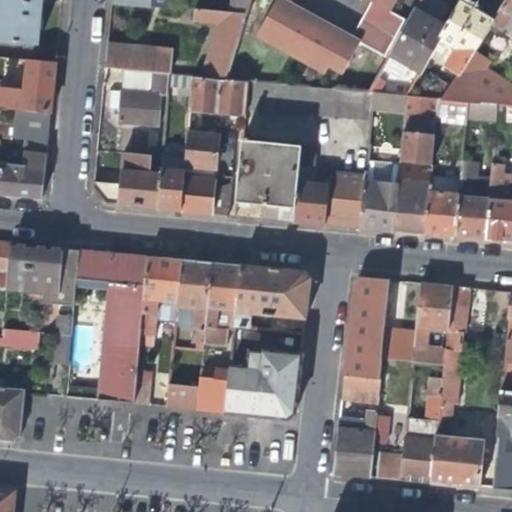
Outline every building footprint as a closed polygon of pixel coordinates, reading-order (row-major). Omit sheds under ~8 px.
[(38,0),(0,0),(0,41),(34,45),(38,0)] [(225,0),(224,12),(241,14),(245,0),(225,0)] [(338,78),(356,46),(345,40),(329,31),(326,36),(296,20),(299,14),(282,5),(273,0),(269,0),(252,31),(281,47),(312,63),(338,78)] [(386,0),(362,0),(366,2),(381,10),(386,0)] [(511,39),(511,0),(502,0),(489,22),(487,24),(511,39)] [(381,10),(366,2),(345,40),(356,46),(388,63),(390,59),(408,25),(381,10)] [(441,71),(454,78),(470,52),(487,24),(489,22),(456,3),(443,27),(436,40),(452,51),(441,71)] [(210,43),(199,78),(216,80),(220,80),(241,14),(224,12),(177,7),(176,20),(213,24),(216,22),(210,43)] [(408,25),(390,59),(409,70),(393,98),(404,99),(436,40),(443,27),(431,19),(416,11),(408,25)] [(169,50),(105,44),(102,68),(144,72),(166,75),(169,50)] [(306,74),(312,63),(281,47),(275,57),(306,74)] [(485,62),(470,52),(454,78),(440,102),(468,104),(481,105),(487,95),(497,78),(481,69),(485,62)] [(0,108),(13,110),(47,114),(50,89),(52,62),(24,60),(22,90),(0,87),(0,108)] [(165,94),(165,84),(166,75),(144,72),(142,92),(119,90),(119,91),(117,107),(116,122),(156,126),(159,93),(165,94)] [(165,84),(189,86),(190,77),(166,75),(165,84)] [(187,109),(213,112),(216,80),(199,78),(190,77),(189,86),(187,109)] [(511,86),(511,87),(497,78),(487,95),(481,105),(496,107),(511,108),(511,86)] [(241,114),(242,110),(244,82),(220,80),(216,80),(213,112),(241,114)] [(370,95),(244,82),(242,110),(367,123),(369,108),(370,95)] [(110,106),(117,107),(119,91),(111,90),(110,100),(110,106)] [(370,95),(369,108),(389,111),(390,98),(370,95)] [(390,98),(389,111),(403,112),(404,99),(393,98),(390,98)] [(403,112),(436,116),(437,102),(404,99),(403,112)] [(466,122),(468,104),(440,102),(437,102),(436,116),(435,123),(465,127),(466,122)] [(481,105),(468,104),(466,122),(494,125),(496,107),(481,105)] [(0,159),(0,192),(40,196),(47,114),(13,110),(10,138),(22,139),(20,164),(7,164),(7,161),(0,159)] [(186,116),(185,131),(197,132),(199,117),(186,116)] [(185,131),(184,138),(216,140),(216,133),(197,132),(185,131)] [(430,166),(433,135),(400,132),(397,163),(430,166)] [(212,174),(216,140),(184,138),(182,157),(181,171),(212,174)] [(260,205),(293,208),(295,187),(297,174),(311,175),(314,149),(299,148),(300,144),(239,138),(236,176),(234,202),(260,205)] [(491,152),(488,182),(482,239),(500,241),(511,241),(511,176),(503,176),(505,154),(491,152)] [(120,153),(117,185),(115,204),(134,205),(154,207),(157,174),(146,172),(148,156),(120,153)] [(159,157),(157,174),(154,207),(165,208),(178,210),(181,171),(182,157),(159,155),(159,157)] [(363,162),(361,180),(356,227),(374,229),(389,230),(395,180),(396,165),(363,162)] [(460,169),(459,179),(453,236),(469,238),(482,239),(488,182),(476,181),(478,168),(461,166),(460,169)] [(209,213),(212,174),(181,171),(178,210),(195,211),(209,213)] [(227,214),(230,175),(212,174),(209,213),(219,214),(227,214)] [(429,175),(428,183),(422,233),(438,235),(453,236),(459,179),(429,175)] [(328,177),(327,190),(323,224),(338,225),(356,227),(361,180),(328,177)] [(402,181),(395,180),(389,230),(409,232),(422,233),(428,183),(419,182),(418,194),(401,192),(402,181)] [(103,203),(115,204),(117,185),(91,182),(90,187),(103,203)] [(327,190),(295,187),(293,208),(292,221),(309,222),(323,224),(327,190)] [(71,303),(73,280),(76,251),(36,247),(0,243),(0,284),(39,289),(38,300),(71,303)] [(112,283),(102,401),(116,402),(130,404),(133,371),(135,353),(145,258),(123,255),(76,251),(73,280),(104,283),(112,283)] [(150,355),(153,325),(155,301),(173,302),(177,261),(161,259),(145,258),(135,353),(150,355)] [(199,351),(200,343),(208,264),(193,262),(177,261),(173,302),(173,306),(191,308),(188,341),(192,342),(191,351),(199,351)] [(213,310),(230,312),(235,266),(221,265),(208,264),(200,343),(222,345),(224,328),(211,327),(213,310)] [(252,268),(235,266),(230,312),(229,327),(247,329),(258,330),(258,325),(250,324),(251,314),(279,317),(303,319),(307,279),(301,272),(284,271),(252,268)] [(346,335),(341,375),(376,379),(386,280),(374,279),(360,278),(352,285),(346,335)] [(93,400),(102,401),(112,283),(104,283),(93,400)] [(442,330),(443,318),(446,286),(432,285),(417,283),(409,362),(439,365),(440,348),(420,345),(421,329),(442,330)] [(466,288),(446,286),(443,318),(462,319),(466,288)] [(511,383),(511,292),(507,292),(500,367),(498,388),(511,390),(511,383)] [(171,322),(173,306),(173,302),(155,301),(153,325),(160,325),(160,321),(171,322)] [(54,325),(53,333),(68,334),(70,315),(55,314),(54,325)] [(37,331),(50,333),(53,333),(54,325),(38,323),(37,331)] [(35,331),(1,328),(0,336),(0,343),(34,347),(35,331)] [(65,365),(68,334),(53,333),(50,333),(47,363),(65,365)] [(226,364),(225,366),(221,413),(254,416),(283,419),(292,413),(299,355),(259,350),(259,352),(245,351),(244,366),(226,364)] [(403,481),(427,483),(439,365),(409,362),(407,382),(418,383),(415,413),(404,412),(400,454),(377,451),(374,478),(403,481)] [(198,363),(195,389),(193,410),(221,413),(225,366),(198,363)] [(465,402),(496,406),(498,388),(500,367),(468,364),(465,402)] [(451,366),(439,365),(427,483),(455,486),(477,488),(483,438),(445,434),(451,366)] [(148,373),(133,371),(130,404),(145,405),(148,373)] [(374,402),(376,379),(341,375),(339,399),(374,402)] [(164,384),(162,407),(193,410),(195,389),(164,384)] [(21,389),(0,387),(0,441),(8,443),(17,437),(21,392),(21,389)] [(496,406),(494,436),(488,489),(500,490),(511,491),(511,487),(511,460),(511,459),(511,446),(511,389),(511,390),(498,388),(496,406)] [(333,450),(330,474),(367,478),(370,443),(383,444),(385,418),(373,416),(374,411),(361,410),(360,421),(364,424),(363,430),(335,427),(333,450)] [(0,511),(8,511),(11,491),(0,490),(0,511)]
